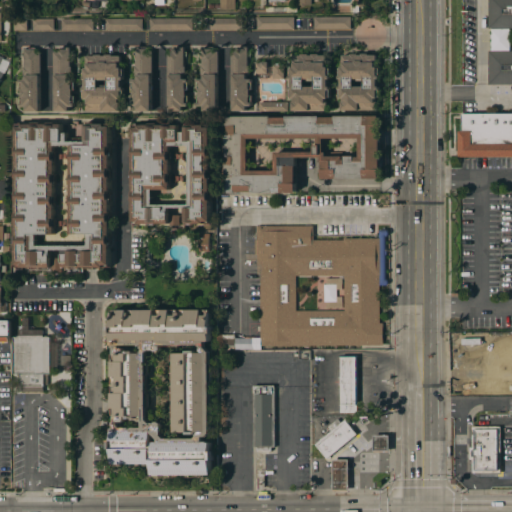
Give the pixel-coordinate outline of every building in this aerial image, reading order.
[(235,0),(235,9),(220,9),(220,0),(235,0)] [(511,0),(511,85),(488,85),(488,51),(511,51),(511,28),(488,28),(488,0),(511,0)] [(351,16),(351,28),(314,29),(314,17),(351,16)] [(294,17),(294,29),(257,29),(257,17),(294,17)] [(14,30),(14,18),(27,18),(27,30),(14,30)] [(150,30),(150,19),(192,18),(193,29),(150,30)] [(210,29),(210,19),(242,18),(242,29),(210,29)] [(33,19),(54,19),(54,30),(33,30),(33,19)] [(94,19),(94,30),(61,30),(62,19),(94,19)] [(105,30),(105,19),(142,19),(142,30),(105,30)] [(70,66),(72,67),(72,80),(75,80),(74,89),(73,89),(73,96),(75,96),(75,106),(69,106),(69,111),(55,111),(55,76),(54,76),(54,52),(58,52),(58,49),(67,50),(67,47),(71,48),(70,66)] [(139,47),(139,49),(148,49),(148,51),(153,51),(153,75),(151,75),(152,111),(138,111),(138,106),(132,106),(132,96),(134,96),(134,90),(132,90),(132,79),(137,79),(137,76),(135,76),(135,66),(137,66),(136,47),(139,47)] [(185,66),(186,66),(187,78),(189,78),(189,90),(187,90),(187,96),(189,96),(189,106),(184,106),(184,111),(169,111),(169,75),(168,75),(168,51),(173,51),(173,49),(181,49),(181,47),(185,47),(185,66)] [(206,47),(206,48),(214,48),(214,51),(219,51),(219,75),(218,75),(218,111),(204,111),(204,106),(199,106),(198,96),(200,96),(200,90),(199,90),(199,79),(204,79),(204,76),(201,76),(201,66),(203,66),(203,47),(206,47)] [(237,51),(237,48),(245,48),(245,47),(248,47),(248,66),(250,66),(250,75),(247,75),(247,79),(253,79),(253,89),(251,89),(251,95),(253,95),(253,106),(247,106),(247,111),(233,111),(234,75),(232,75),(232,51),(237,51)] [(41,75),(40,75),(40,112),(26,112),(26,107),(20,107),(20,97),(23,97),(23,90),(20,90),(20,79),(26,79),(26,75),(24,75),(24,67),(24,48),(36,48),(36,52),(41,52),(41,75)] [(351,55),(351,54),(358,53),(358,55),(361,55),(361,54),(368,54),(368,55),(377,55),(377,64),(375,64),(375,67),(378,67),(378,68),(380,68),(380,79),(378,79),(378,86),(380,86),(380,97),(378,97),(378,98),(376,98),(376,102),(377,102),(377,110),(342,110),(342,102),(344,102),(344,98),(341,98),(341,97),(339,97),(339,86),(342,86),(342,79),(339,79),(339,68),(341,68),(341,67),(344,67),(344,64),(342,64),(342,55),(351,55)] [(94,56),(94,55),(101,55),(101,56),(105,56),(105,54),(112,54),(112,56),(120,56),(121,64),(119,64),(119,69),(124,68),(124,80),(121,80),(122,88),(124,88),(124,90),(121,90),(122,111),(86,111),(86,99),(83,99),(83,87),(85,87),(85,80),(84,80),(83,69),(86,69),(86,56),(94,56)] [(301,55),(301,54),(309,54),(309,55),(312,55),(312,54),(319,54),(319,55),(328,55),(328,64),(326,64),(326,67),(329,67),(329,68),(330,68),(330,79),(329,79),(329,86),(331,86),(331,97),(329,97),(329,98),(326,98),(326,102),(328,102),(328,110),(293,110),(293,102),(294,102),(294,99),(292,99),(292,97),(290,97),(290,87),(292,87),(292,79),(290,79),(290,68),(292,68),(292,67),(295,67),(294,64),(293,64),(293,55),(301,55)] [(0,81),(9,60),(0,55),(0,81)] [(273,64),(284,64),(284,78),(274,79),(273,64)] [(289,102),(289,111),(260,111),(260,102),(289,102)] [(511,113),(511,157),(459,157),(459,131),(462,131),(462,114),(511,113)] [(272,116),(272,117),(287,117),(287,116),(321,116),(321,117),(336,117),(336,116),(380,116),(380,125),(381,125),(381,169),(380,169),(380,178),(323,179),(323,161),(322,161),(322,157),(297,157),(297,166),(296,166),(296,193),(252,193),(252,192),(236,192),(236,193),(227,193),(227,164),(228,164),(228,157),(226,157),(226,134),(228,134),(228,126),(227,126),(227,116),(272,116)] [(111,267),(65,267),(65,250),(52,250),(52,267),(17,267),(16,124),(63,124),(63,133),(68,133),(68,142),(86,142),(86,124),(110,124),(111,267)] [(211,224),(187,224),(187,208),(170,208),(170,224),(133,224),(133,125),(180,125),(180,141),(182,141),(182,132),(186,132),(186,125),(210,125),(211,224)] [(314,226),(314,240),(343,240),(343,238),(380,238),(380,230),(388,230),(388,235),(386,235),(386,280),(388,280),(388,285),(380,285),(380,323),(383,323),(383,346),(260,346),(260,274),(257,274),(257,254),(255,254),(255,240),(257,240),(257,226),(314,226)] [(63,273),(53,273),(53,258),(63,258),(63,273)] [(211,310),(211,327),(213,327),(213,333),(211,333),(211,341),(210,341),(210,342),(206,342),(206,347),(211,352),(210,363),(212,365),(212,380),(211,382),(211,402),(212,404),(212,416),(211,419),(211,434),(207,437),(203,437),(204,442),(211,442),(211,451),(213,451),(213,460),(211,460),(211,476),(210,477),(203,477),(202,476),(202,475),(199,475),(199,476),(198,477),(184,477),(183,476),(183,475),(179,475),(179,476),(178,477),(165,477),(164,476),(164,475),(160,475),(160,476),(159,477),(153,477),(152,476),(152,466),(145,466),(144,465),(144,464),(140,464),(140,465),(139,466),(125,466),(124,465),(124,464),(121,464),(119,466),(114,466),(113,465),(113,449),(110,449),(110,440),(111,440),(111,429),(112,429),(112,428),(115,428),(115,416),(113,416),(112,414),(113,354),(114,353),(115,345),(112,345),(112,343),(110,343),(110,327),(112,327),(113,312),(114,310),(211,310)] [(0,321),(11,321),(11,340),(0,340),(0,321)] [(234,334),(234,338),(248,338),(248,350),(217,350),(217,339),(222,339),(222,335),(234,334)] [(43,335),(43,337),(50,337),(51,374),(44,374),(44,391),(21,392),(21,374),(14,374),(14,337),(19,337),(19,335),(43,335)] [(358,355),(358,406),(357,406),(357,412),(341,412),(341,355),(358,355)] [(275,447),(272,447),(272,451),(257,452),(257,447),(254,447),(253,385),(275,385),(275,447)] [(357,435),(327,459),(315,444),(332,431),(329,427),(338,419),(341,423),(345,420),(357,435)] [(502,474),(471,474),(471,460),(468,460),(468,447),(471,447),(471,425),(502,425),(502,474)] [(390,435),(390,452),(373,451),(374,435),(390,435)] [(349,490),(332,490),(332,460),(349,460),(349,490)]
